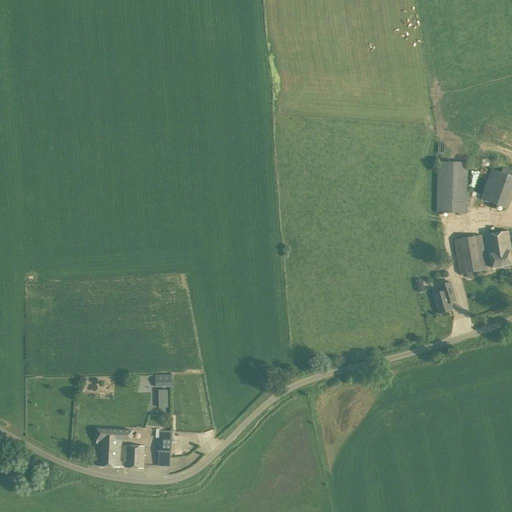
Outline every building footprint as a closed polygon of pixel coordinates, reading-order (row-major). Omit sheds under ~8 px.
[(468,162),(437,161),(436,213),(466,214),(466,203),(470,203),(470,195),(467,195),(468,162)] [(507,209),(511,192),(511,175),(492,169),(482,200),(507,209)] [(492,268),(511,265),(510,251),(511,251),(508,231),(484,235),(487,255),(490,255),(492,268)] [(453,240),(459,275),(466,274),(467,279),(473,278),(472,272),(487,270),(481,235),(453,240)] [(439,314),(452,309),(448,297),(454,295),(450,282),(439,286),(441,292),(433,295),(439,314)] [(172,374),(156,375),(156,387),(172,387),(172,374)] [(98,429),(98,444),(99,444),(97,466),(121,467),(121,462),(125,462),(125,467),(144,469),(145,446),(122,445),(122,439),(133,440),(133,431),(98,429)] [(171,467),(172,431),(160,431),(159,467),(171,467)]
